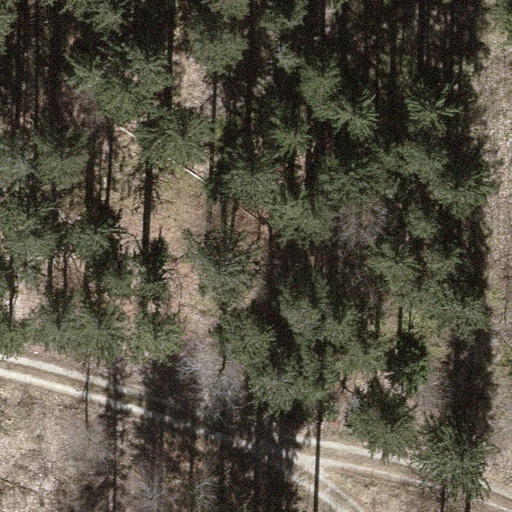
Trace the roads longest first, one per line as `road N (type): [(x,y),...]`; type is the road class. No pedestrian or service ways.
road 1 (track): [(221,405),(511,490)]
road 2 (track): [(0,358),(221,405)]
road 3 (track): [(221,405),(360,511)]
